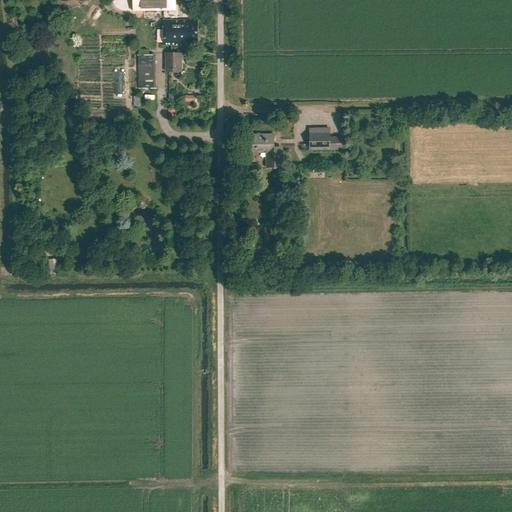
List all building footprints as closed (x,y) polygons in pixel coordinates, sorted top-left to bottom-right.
[(140,17),(140,12),(143,11),(143,19),(164,19),(164,11),(173,11),(172,0),(132,0),(133,12),(134,12),(134,17),(140,17)] [(181,47),(198,47),(198,26),(194,26),(194,20),(184,20),(184,22),(164,23),(165,50),(181,49),(181,47)] [(168,74),(183,74),(182,55),(168,55),(168,74)] [(140,89),(157,89),(156,66),(139,67),(140,89)] [(309,128),(309,150),(344,150),(344,137),(330,137),(330,128),(309,128)] [(260,152),(268,152),(269,169),(285,168),(284,152),(277,153),(276,136),(256,136),(256,139),(250,139),(250,157),(260,157),(260,152)] [(50,275),(51,275),(58,274),(57,270),(56,259),(49,260),(50,270),(50,275)]
